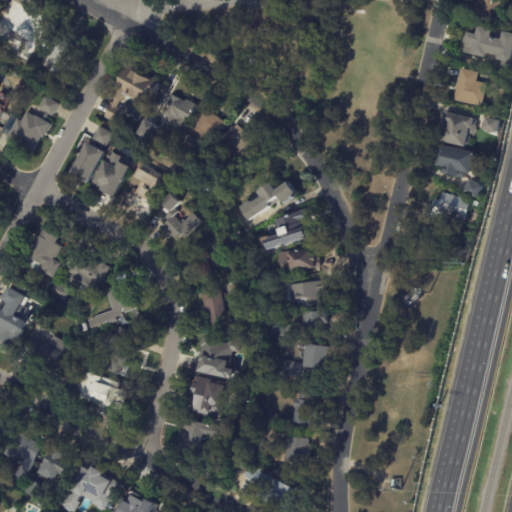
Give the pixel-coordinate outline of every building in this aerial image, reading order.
[(504,0),(500,23),(492,21),(492,20),(474,17),(476,0),(504,0)] [(11,2),(19,7),(20,4),(29,9),(30,7),(48,18),(38,36),(25,28),(18,40),(0,29),(0,17),(9,1),(11,2)] [(511,34),(511,73),(511,77),(494,73),(498,57),(487,54),(486,59),(462,53),(467,33),(476,36),(479,27),(493,31),(491,38),(502,41),(504,33),(511,34)] [(66,40),(76,46),(81,37),(90,42),(72,75),(61,69),(55,80),(47,76),(56,60),(51,58),(54,53),(52,52),(53,50),(43,45),(49,35),(58,40),(59,37),(66,40)] [(159,79),(146,104),(129,95),(126,102),(123,100),(120,107),(125,110),(118,124),(106,118),(113,104),(115,105),(119,97),(113,94),(129,64),(159,79)] [(477,74),(475,82),(486,85),(481,108),(452,101),(459,69),(477,73),(477,74)] [(21,85),(24,78),(29,82),(26,88),(21,85)] [(0,107),(8,112),(3,120),(1,118),(0,119),(0,82),(4,85),(0,91),(0,107)] [(187,101),(188,102),(189,99),(201,105),(187,132),(170,123),(172,118),(170,117),(166,124),(161,121),(175,95),(187,101)] [(61,107),(55,118),(40,110),(47,96),(62,104),(61,107)] [(213,107),(218,110),(215,114),(222,118),(221,118),(229,123),(219,142),(216,140),(211,150),(201,145),(205,137),(194,132),(208,105),(213,107)] [(48,132),(50,133),(47,138),(46,137),(37,153),(9,137),(19,119),(24,122),(29,112),(38,117),(39,115),(53,123),(48,132)] [(475,127),(473,135),(467,134),(466,135),(468,136),(466,145),(462,144),(461,148),(436,142),(438,135),(437,135),(440,124),(441,124),(444,112),(475,120),(473,126),(475,127)] [(150,118),(159,123),(152,134),(142,128),(149,118),(150,118)] [(501,122),(497,135),(483,131),(485,124),(487,118),(501,122)] [(243,128),(258,142),(238,163),(223,149),(229,142),(225,138),(238,124),(243,128)] [(109,143),(107,147),(106,146),(104,149),(109,152),(92,183),(74,173),(100,126),(114,134),(109,143)] [(191,154),(197,157),(192,167),(178,159),(186,143),(192,146),(189,153),(191,154)] [(466,178),(465,179),(441,174),(442,168),(434,166),(439,146),(478,155),(475,165),(470,164),(468,174),(466,173),(466,178)] [(134,161),(135,162),(134,165),(136,166),(120,197),(105,189),(105,190),(95,185),(113,150),(134,161)] [(171,178),(161,173),(167,161),(177,167),(171,178)] [(153,170),(148,181),(146,180),(143,185),(157,192),(152,202),(150,201),(143,214),(132,208),(131,208),(120,202),(141,164),(153,170)] [(175,180),(180,170),(188,173),(182,184),(175,180)] [(204,173),(200,178),(196,175),(200,170),(204,173)] [(465,193),(471,181),(484,187),(477,199),(465,193)] [(299,195),(286,204),(282,197),(272,205),(273,206),(260,215),(257,211),(249,216),(242,207),(246,204),(247,202),(249,200),(251,201),(252,200),(254,205),(265,198),(260,192),(274,183),(279,190),(290,182),(299,195)] [(177,210),(172,215),(183,225),(194,213),(202,222),(180,244),(171,236),(168,239),(159,230),(168,221),(165,218),(170,213),(167,211),(170,208),(165,203),(175,193),(184,203),(177,210)] [(445,226),(437,224),(438,221),(424,218),(427,205),(430,206),(431,199),(438,201),(441,193),(469,201),(464,220),(448,216),(445,226)] [(317,229),(318,231),(291,244),(290,242),(286,243),(282,235),(274,240),(273,238),(264,243),(259,231),(268,227),(278,222),(277,221),(301,209),(305,216),(309,214),(317,229)] [(56,235),(61,238),(58,243),(65,247),(59,260),(66,264),(58,279),(29,264),(32,258),(31,257),(34,252),(32,251),(40,235),(42,236),(46,230),(56,235)] [(212,252),(208,253),(210,258),(207,259),(213,272),(199,279),(190,260),(201,255),(196,244),(213,235),(219,248),(212,252)] [(320,259),(321,269),(284,274),(282,254),(311,250),(310,246),(318,245),(320,259)] [(84,254),(103,265),(104,263),(113,268),(102,289),(95,285),(93,287),(80,280),(81,278),(71,272),(73,268),(71,267),(79,252),(84,254)] [(132,283),(141,309),(124,315),(121,308),(115,310),(112,300),(113,299),(110,290),(114,288),(112,284),(127,279),(129,283),(132,282),(132,283)] [(236,297),(233,284),(246,281),(250,296),(237,299),(236,297)] [(292,285),(328,281),(330,296),(322,297),(323,305),(301,307),(300,300),(293,300),(292,285)] [(56,285),(57,283),(63,286),(66,285),(69,286),(69,289),(72,291),(68,301),(47,291),(51,283),(56,285)] [(26,294),(30,296),(25,306),(29,308),(24,318),(31,322),(16,349),(9,344),(8,346),(4,343),(4,342),(0,339),(0,334),(2,331),(0,329),(0,306),(8,311),(12,303),(6,300),(13,287),(26,294)] [(226,298),(230,327),(213,330),(211,314),(208,315),(205,293),(225,290),(226,298)] [(49,326),(40,321),(46,310),(58,316),(52,328),(49,326)] [(331,318),(331,325),(328,325),(328,336),(306,336),(307,323),(305,323),(305,320),(307,320),(307,312),(331,313),(331,318)] [(300,327),(299,338),(264,333),(265,323),(300,327)] [(139,337),(135,345),(142,348),(134,364),(133,363),(130,371),(125,368),(122,376),(96,364),(101,353),(109,357),(113,350),(106,347),(112,335),(119,338),(123,328),(139,336),(139,337)] [(55,336),(68,343),(54,368),(28,354),(38,335),(43,338),(46,333),(54,338),(55,336)] [(226,349),(225,353),(224,353),(223,359),(226,360),(225,363),(228,363),(227,371),(221,370),(221,372),(201,368),(204,350),(208,351),(210,339),(226,342),(225,346),(226,346),(226,349)] [(327,370),(305,368),(307,345),(329,348),(327,370)] [(304,366),(301,379),(282,375),(285,360),(304,364),(304,366)] [(67,362),(81,368),(75,383),(61,376),(67,362)] [(107,408),(77,398),(85,371),(123,383),(121,389),(131,392),(125,412),(111,407),(110,409),(107,408)] [(202,398),(196,397),(198,384),(211,387),(211,388),(218,389),(219,383),(232,386),(230,393),(225,392),(220,415),(199,411),(202,398)] [(319,399),(318,403),(322,404),(318,418),(313,417),(311,426),(295,421),(298,408),(296,407),(298,398),(301,399),(302,392),(320,397),(319,399)] [(268,408),(274,410),(273,413),(282,416),(280,421),(266,417),(268,408)] [(0,418),(15,427),(4,448),(0,445),(0,418)] [(216,454),(210,453),(213,438),(209,437),(205,454),(189,450),(193,432),(189,431),(191,420),(230,428),(228,436),(223,435),(219,454),(216,454)] [(26,435),(48,448),(29,482),(20,476),(30,459),(13,449),(23,433),(26,435)] [(296,438),(311,439),(310,449),(313,449),(311,465),(285,463),(287,437),(296,438)] [(57,446),(72,454),(70,458),(80,463),(72,482),(62,477),(60,482),(43,474),(56,446),(57,446)] [(293,511),(283,511),(259,498),(265,487),(260,484),(260,485),(248,479),(254,467),(297,492),(291,503),(296,506),(293,511)] [(0,468),(9,473),(5,480),(0,477),(0,468)] [(100,468),(112,474),(111,476),(129,486),(119,505),(114,503),(110,511),(108,511),(107,511),(102,509),(102,507),(95,504),(96,502),(86,496),(82,503),(84,504),(80,511),(72,511),(65,508),(76,487),(79,489),(90,468),(98,472),(100,468)] [(41,484),(48,488),(41,501),(27,492),(34,480),(41,484)] [(131,498),(138,501),(135,507),(145,511),(119,511),(128,496),(131,498)]
